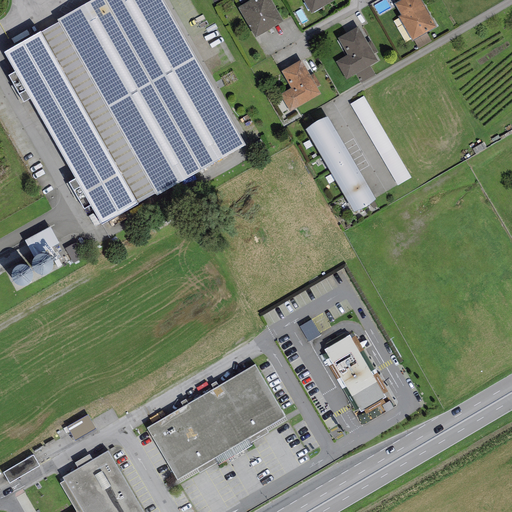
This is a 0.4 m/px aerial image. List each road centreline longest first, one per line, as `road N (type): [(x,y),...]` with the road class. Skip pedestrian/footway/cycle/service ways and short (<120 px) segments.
road 1 (primary): [(511,382),(292,511)]
road 2 (primary): [(322,511),(511,400)]
road 3 (unknown): [(0,69),(74,201)]
